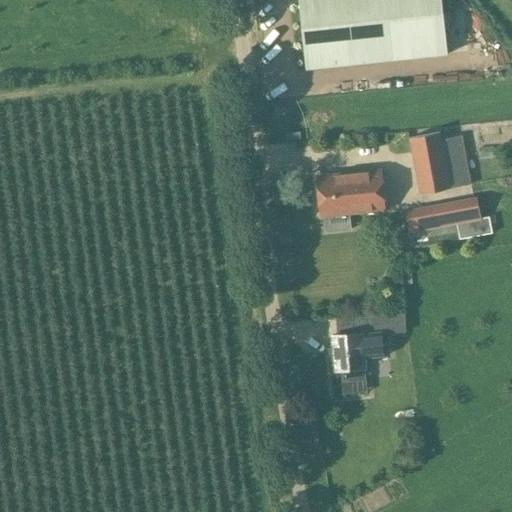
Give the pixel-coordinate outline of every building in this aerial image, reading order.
[(299,0),(307,70),(448,55),(442,0),(299,0)] [(463,135),(442,139),(441,131),(410,137),(421,193),(451,188),(472,183),(463,135)] [(382,170),(349,173),(353,212),(386,209),(382,170)] [(349,173),(317,176),(321,215),(324,215),(325,231),(351,229),(349,213),(353,212),(349,173)] [(476,198),(406,210),(410,232),(415,231),(458,224),(459,231),(460,237),(484,233),(491,232),(488,218),(480,219),(476,198)] [(334,347),(328,348),(330,365),(335,364),(336,370),(341,369),(342,381),(366,379),(364,356),(389,353),(387,332),(406,330),(404,313),(336,318),(337,334),(333,335),(334,347)]
